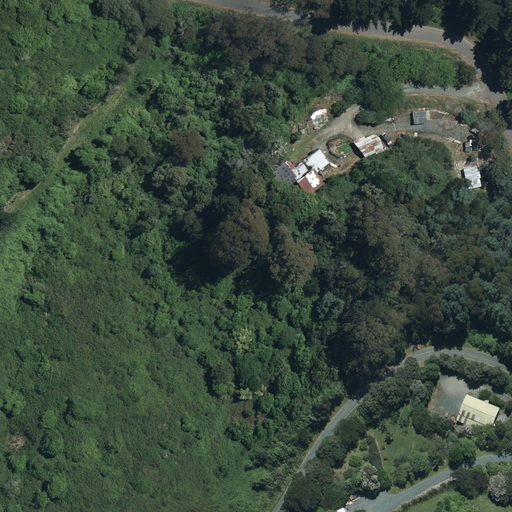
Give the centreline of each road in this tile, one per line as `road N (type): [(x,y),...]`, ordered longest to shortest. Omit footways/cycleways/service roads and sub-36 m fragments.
road 1 (unclassified): [(201,0),(427,38),(473,55),(504,111)]
road 2 (residential): [(278,511),(348,409),(417,356),(464,348),(511,367)]
